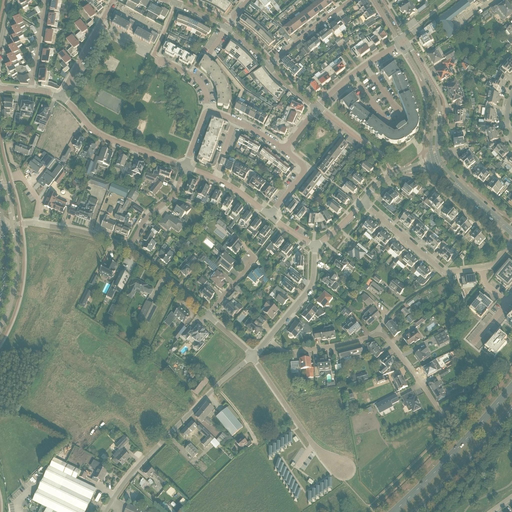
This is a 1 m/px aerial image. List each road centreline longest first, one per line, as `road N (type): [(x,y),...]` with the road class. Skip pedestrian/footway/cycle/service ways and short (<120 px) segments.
road 1 (residential): [(252,356),(141,462),(105,511)]
road 2 (secondary): [(511,386),(393,511)]
road 3 (residential): [(185,166),(94,132),(59,96)]
road 4 (residential): [(341,470),(316,451),(252,356)]
road 5 (secondary): [(417,511),(511,411)]
road 6 (unclassified): [(438,160),(438,102),(404,39)]
road 7 (unclassified): [(400,42),(431,103),(432,162)]
